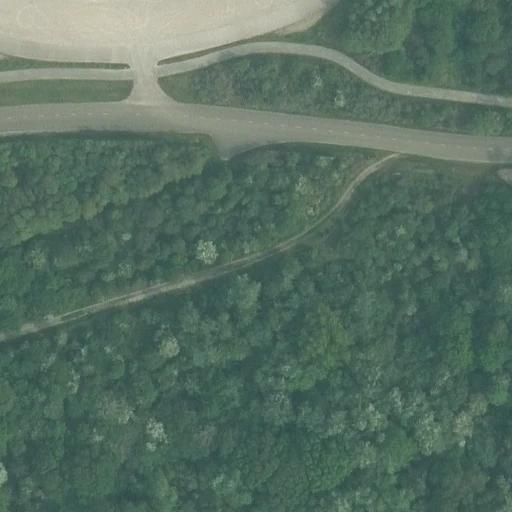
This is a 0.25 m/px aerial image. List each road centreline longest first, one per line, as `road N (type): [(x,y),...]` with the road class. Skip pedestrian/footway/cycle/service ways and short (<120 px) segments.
road 1 (unclassified): [(511,148),(184,115),(0,120)]
road 2 (track): [(0,239),(196,180),(247,121)]
